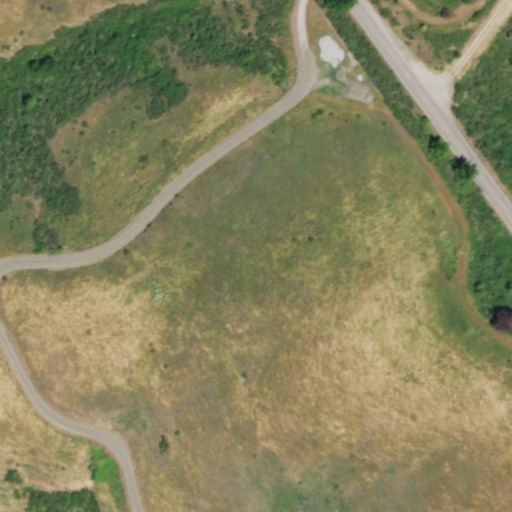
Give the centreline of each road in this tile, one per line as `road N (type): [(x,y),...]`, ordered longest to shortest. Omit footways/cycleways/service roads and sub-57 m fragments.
road 1 (residential): [(303,0),(303,82),(259,123),(199,165),(113,245),(76,260),(0,266),(15,369),(36,407),(118,446),(134,511)]
road 2 (secondary): [(347,0),(511,220)]
road 3 (track): [(419,97),(501,0)]
